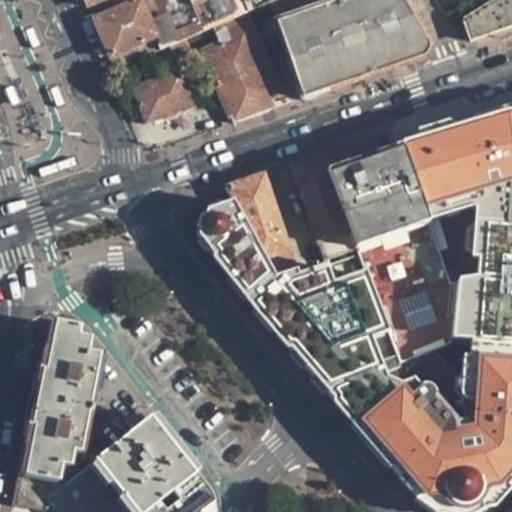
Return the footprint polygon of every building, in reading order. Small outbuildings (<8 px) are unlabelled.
[(138,0),(139,1),(148,23),(190,5),(187,0),(138,0)] [(240,0),(187,0),(190,5),(148,23),(155,39),(160,52),(171,47),(186,41),(212,29),(247,14),(240,0)] [(342,0),(277,0),(269,4),(273,14),(313,0),(329,0),(331,6),(276,24),(303,101),(424,58),(427,48),(427,42),(401,0),(347,0),(343,2),(342,0)] [(511,0),(501,0),(464,21),(471,42),(511,27),(511,0)] [(93,21),(109,59),(155,39),(148,23),(139,1),(93,21)] [(288,99),(248,13),(247,14),(212,29),(218,44),(200,53),(233,125),(275,110),(274,105),(288,99)] [(106,60),(111,73),(160,52),(155,39),(109,59),(106,60)] [(192,53),(186,41),(171,47),(176,60),(192,53)] [(145,123),(192,108),(180,74),(133,89),(145,123)] [(511,112),(497,117),(491,106),(472,113),(474,223),(475,238),(511,237),(511,112)] [(474,223),(472,113),(396,139),(399,148),(430,236),(444,231),(474,223)] [(358,267),(392,343),(399,365),(452,355),(456,293),(447,291),(430,236),(399,148),(325,174),(354,258),(358,267)] [(325,268),(354,258),(325,174),(319,157),(290,167),(325,268)] [(273,280),(295,273),(262,176),(222,190),(229,206),(273,280)] [(250,317),(278,295),(273,280),(229,206),(195,218),(193,245),(223,284),(250,317)] [(472,295),(511,297),(511,237),(475,238),(472,295)] [(304,380),(329,406),(383,384),(371,354),(392,343),(358,267),(278,295),(250,317),(304,380)] [(511,358),(511,297),(472,295),(456,293),(452,355),(471,356),(511,358)] [(53,510),(46,500),(65,485),(57,484),(60,466),(68,467),(72,452),(79,454),(98,357),(87,354),(89,340),(77,337),(79,329),(54,323),(44,372),(43,372),(32,428),(33,428),(24,471),(23,478),(19,477),(15,503),(53,510)] [(469,437),(481,511),(494,511),(511,496),(511,358),(471,356),(470,375),(463,374),(461,417),(480,418),(479,436),(469,437)] [(329,406),(360,440),(401,405),(386,393),(383,384),(329,406)] [(413,416),(401,405),(360,440),(397,484),(420,511),(481,511),(469,437),(456,438),(428,403),(413,416)] [(124,419),(132,429),(143,420),(136,410),(124,419)] [(148,419),(65,485),(46,500),(53,510),(54,511),(148,511),(194,477),(148,419)] [(203,486),(194,477),(148,511),(210,511),(211,506),(209,493),(203,486)]
